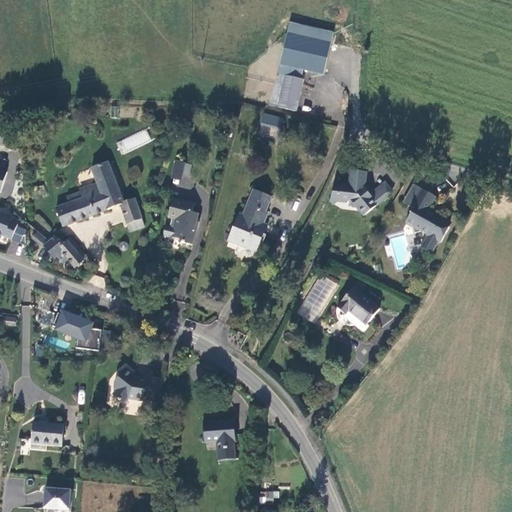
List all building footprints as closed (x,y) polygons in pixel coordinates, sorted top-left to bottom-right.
[(300,77),(302,67),(323,72),(333,31),(289,21),(277,72),(300,77)] [(277,72),(270,103),(294,109),(301,77),(300,77),(277,72)] [(264,112),(262,118),(283,123),(284,118),(264,112)] [(281,129),(283,123),(262,118),(261,124),(281,129)] [(121,155),(152,140),(146,128),(115,143),(121,155)] [(176,160),(172,176),(182,179),(189,176),(191,164),(176,160)] [(130,230),(145,224),(135,198),(124,202),(110,162),(92,168),(97,182),(81,188),(83,193),(75,196),(77,201),(58,208),(62,220),(63,224),(121,203),(130,230)] [(131,180),(142,174),(136,164),(125,170),(131,180)] [(363,215),(389,196),(381,186),(370,194),(365,188),(367,171),(352,169),(350,185),(344,184),(336,189),(342,197),(351,199),(351,203),(354,207),(357,208),(363,215)] [(386,182),(381,186),(389,196),(392,190),(386,182)] [(403,202),(412,207),(423,189),(414,184),(403,202)] [(249,246),(257,250),(263,236),(261,236),(264,229),(262,228),(264,222),(268,213),(267,212),(273,196),(254,188),(244,214),(240,212),(229,237),(237,240),(236,243),(248,248),(249,246)] [(342,197),(336,189),(334,190),(331,199),(333,203),(342,197)] [(427,212),(436,197),(423,189),(412,207),(414,208),(406,222),(413,226),(415,233),(422,231),(428,235),(421,247),(432,253),(439,241),(441,242),(450,227),(447,226),(449,222),(437,215),(428,217),(427,212)] [(179,239),(181,242),(192,245),(197,225),(195,224),(198,212),(193,211),(195,204),(173,198),(168,217),(177,219),(174,227),(170,226),(166,228),(163,238),(167,239),(167,236),(179,239)] [(0,234),(12,240),(18,226),(19,225),(11,221),(13,218),(1,213),(0,213),(0,234)] [(26,229),(18,226),(12,240),(21,243),(24,235),(27,235),(26,229)] [(36,230),(30,238),(41,246),(47,239),(36,230)] [(70,237),(64,242),(56,236),(45,246),(55,258),(57,256),(63,263),(69,258),(76,266),(87,256),(70,237)] [(320,273),(296,311),(313,323),(338,285),(320,273)] [(93,274),(89,282),(101,288),(105,280),(93,274)] [(369,326),(368,323),(380,308),(354,286),(338,306),(346,312),(344,315),(364,332),(369,326)] [(76,346),(96,352),(103,331),(92,327),(94,320),(60,309),(53,330),(78,338),(76,346)] [(16,318),(5,317),(5,325),(16,326),(16,318)] [(124,404),(130,398),(143,400),(143,398),(157,400),(161,379),(145,377),(145,378),(136,377),(125,367),(123,369),(118,370),(119,374),(114,381),(116,391),(114,395),(124,404)] [(216,440),(217,460),(235,459),(233,439),(236,439),(234,421),(203,423),(204,441),(216,440)] [(46,442),(46,444),(62,446),(64,426),(34,422),(32,441),(46,442)] [(45,509),(59,510),(59,511),(68,511),(70,511),(72,491),(47,489),(45,509)] [(260,490),(259,503),(276,505),(277,492),(260,490)]
